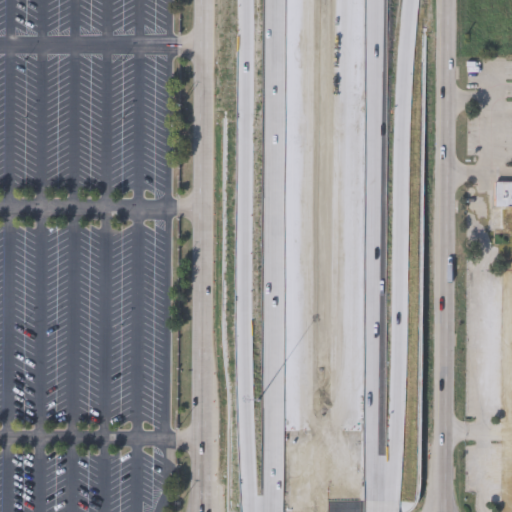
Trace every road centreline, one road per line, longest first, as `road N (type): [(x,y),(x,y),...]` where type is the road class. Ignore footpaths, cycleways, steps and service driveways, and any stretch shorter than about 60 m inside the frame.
road 1 (motorway): [(380,511),(401,434),(420,0)]
road 2 (secondary): [(446,511),(442,262),(453,0)]
road 3 (motorway): [(244,0),(256,511)]
road 4 (motorway): [(285,0),(289,511)]
road 5 (motorway): [(378,511),(374,0)]
road 6 (secondary): [(203,458),(219,511),(436,509),(447,494)]
road 7 (secondary): [(200,209),(203,458)]
road 8 (secondary): [(203,0),(200,209)]
